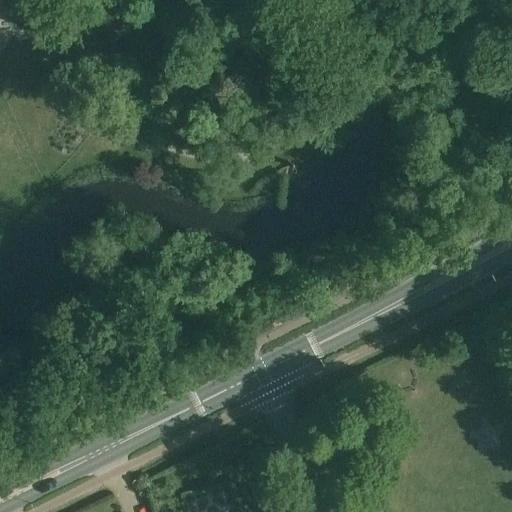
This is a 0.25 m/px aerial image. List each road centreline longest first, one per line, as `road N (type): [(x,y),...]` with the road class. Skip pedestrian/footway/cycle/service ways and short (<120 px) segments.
road 1 (secondary): [(0,500),(260,372)]
road 2 (secondary): [(260,372),(511,244)]
road 3 (residential): [(303,511),(289,441),(260,372)]
